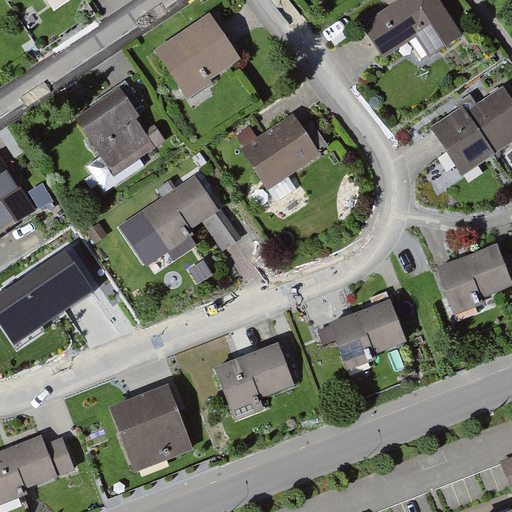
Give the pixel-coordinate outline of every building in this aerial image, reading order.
[(416,78),(425,72),(456,52),(422,0),(420,0),(399,14),(391,1),(377,10),(383,20),(353,39),(378,77),(404,60),(416,78)] [(206,94),(235,74),(205,29),(148,68),(182,117),(209,98),(206,94)] [(109,188),(148,163),(124,126),(135,119),(122,100),(115,105),(67,136),(82,159),(87,155),(109,188)] [(425,143),(457,193),(511,156),(511,125),(497,103),(473,120),(466,110),(451,120),(453,124),(425,143)] [(293,205),(284,193),(319,171),(288,128),(254,154),(245,142),(232,151),(239,162),(233,167),(261,207),(265,204),(273,217),(293,205)] [(0,245),(31,225),(0,178),(0,245)] [(196,237),(205,250),(218,269),(244,251),(221,219),(214,224),(190,190),(168,205),(161,195),(152,202),(158,211),(136,227),(154,253),(144,260),(155,276),(165,269),(169,275),(191,260),(182,247),(196,237)] [(0,324),(14,345),(93,291),(66,252),(0,296),(0,324)] [(481,321),(479,314),(510,302),(505,289),(510,287),(505,272),(497,275),(492,261),(430,283),(448,333),(481,321)] [(370,368),(400,357),(385,316),(321,339),(339,391),(374,378),(370,368)] [(230,437),(259,425),(255,414),(290,401),(274,358),(209,383),(230,437)] [(105,426),(128,489),(187,468),(172,425),(179,423),(173,406),(167,408),(166,404),(105,426)] [(0,462),(0,511),(16,511),(23,510),(21,505),(68,486),(56,456),(39,462),(34,449),(0,462)] [(511,462),(499,467),(511,498),(511,497),(511,462)]
